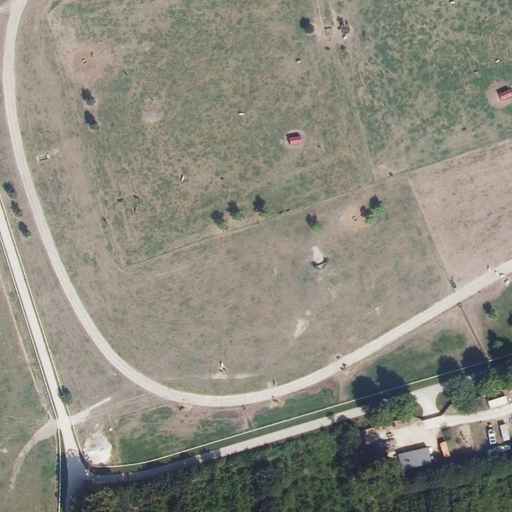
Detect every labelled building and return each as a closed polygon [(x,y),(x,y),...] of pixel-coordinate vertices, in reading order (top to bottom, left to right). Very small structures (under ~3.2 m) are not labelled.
[(498,95),(501,102),(511,98),(509,90),(498,95)] [(287,138),(289,146),(301,144),(299,136),(287,138)] [(505,395),(487,401),(489,409),(507,404),(505,395)] [(440,443),(443,457),(449,456),(446,441),(440,443)] [(397,453),(400,469),(431,464),(428,447),(397,453)]
